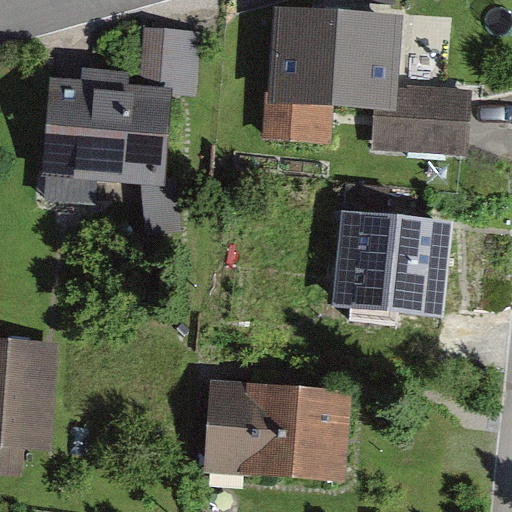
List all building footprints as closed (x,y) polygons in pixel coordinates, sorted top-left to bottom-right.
[(402,29),(287,24),(284,99),(275,99),(273,144),(335,147),(337,105),(398,108),(402,29)] [(150,88),(61,86),(58,203),(153,205),(152,240),(176,241),(180,98),(198,98),(200,37),(151,36),(150,88)] [(355,219),(347,306),(450,315),(458,228),(355,219)] [(47,352),(0,349),(0,467),(41,469),(47,352)] [(223,387),(213,473),(348,487),(357,402),(223,387)]
